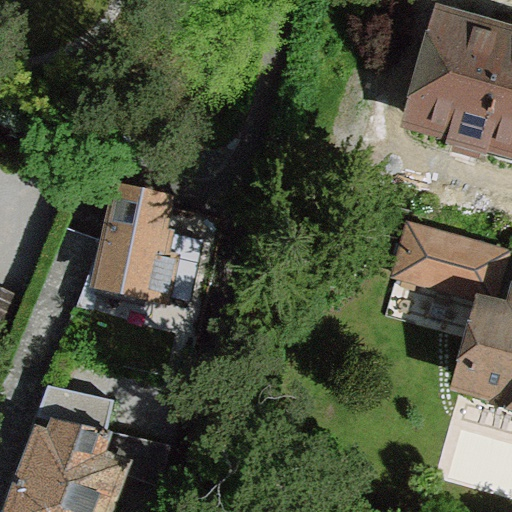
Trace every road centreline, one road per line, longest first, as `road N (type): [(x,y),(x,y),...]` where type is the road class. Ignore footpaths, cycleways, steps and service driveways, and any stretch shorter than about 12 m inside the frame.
road 1 (residential): [(289,0),(175,511)]
road 2 (unknown): [(511,205),(335,150)]
